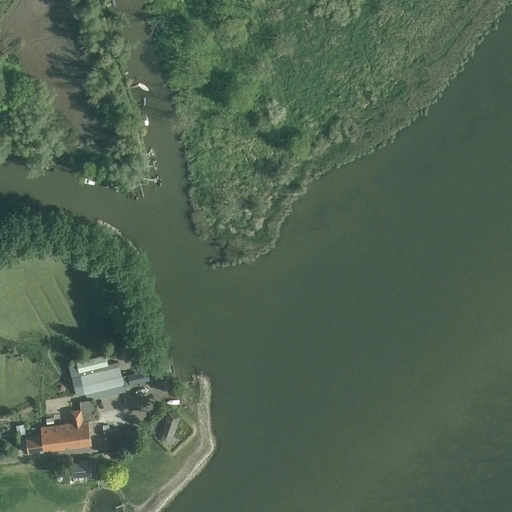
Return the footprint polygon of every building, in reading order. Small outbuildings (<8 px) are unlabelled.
[(16,243),(0,250),(0,267),(0,268),(13,262),(9,254),(19,250),(23,248),(21,242),(16,244),(16,243)] [(82,358),(76,359),(76,360),(77,361),(79,372),(109,365),(106,355),(90,359),(82,361),(82,359),(82,358)] [(122,367),(72,378),(76,396),(88,393),(90,400),(119,394),(119,393),(122,392),(126,391),(126,390),(125,385),(122,367)] [(149,371),(129,375),(132,385),(151,381),(149,371)] [(28,452),(29,452),(92,445),(90,421),(95,420),(92,400),(80,402),(81,409),(71,410),(73,423),(42,426),(43,434),(27,436),(28,452)] [(168,420),(163,433),(164,433),(162,440),(163,442),(168,444),(170,443),(173,436),(174,437),(179,424),(178,423),(180,418),(170,414),(168,420)] [(18,435),(25,434),(24,424),(16,425),(18,435)] [(109,425),(104,426),(106,441),(121,439),(120,430),(110,431),(109,425)] [(74,475),(91,473),(91,468),(96,468),(95,461),(90,462),(90,461),(81,462),(81,464),(73,465),(74,475)]
